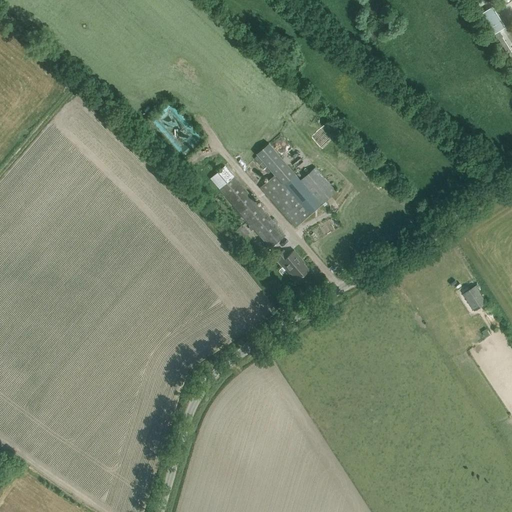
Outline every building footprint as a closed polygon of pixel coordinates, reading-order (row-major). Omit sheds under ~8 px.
[(511,0),(510,0),(503,3),(511,20),(511,19),(511,0)] [(505,26),(492,4),(481,11),(495,33),(505,26)] [(299,180),(294,174),(268,142),(255,153),(257,155),(254,158),(267,174),(271,170),(275,174),(260,187),(295,227),(336,191),(315,167),(299,180)] [(284,235),(234,176),(224,165),(210,178),(219,188),(270,248),(284,235)] [(236,230),(244,236),(248,232),(240,225),(236,230)] [(296,279),(309,269),(300,260),(301,259),(293,249),(287,254),(283,250),(275,256),(289,273),(290,272),(296,279)] [(462,293),(473,310),(486,302),(475,285),(462,293)]
